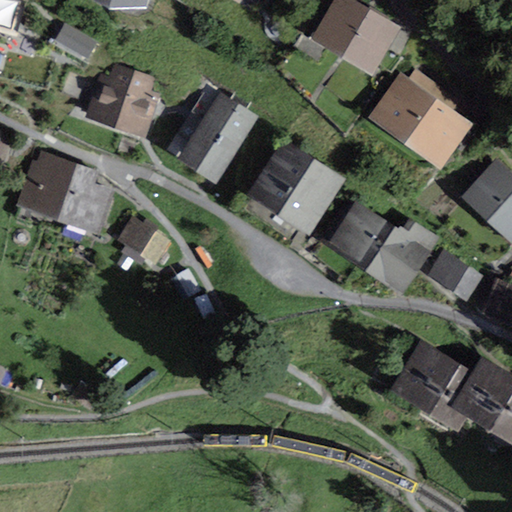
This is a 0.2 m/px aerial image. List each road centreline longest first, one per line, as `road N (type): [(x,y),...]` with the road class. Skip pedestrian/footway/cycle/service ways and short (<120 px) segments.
road 1 (residential): [(0,418),(97,416),(194,392),(253,391),(325,407),(316,386),(261,355),(238,331),(159,210),(92,157)]
road 2 (residential): [(511,346),(455,312),(371,305),(286,266),(226,215),(166,179),(92,157)]
